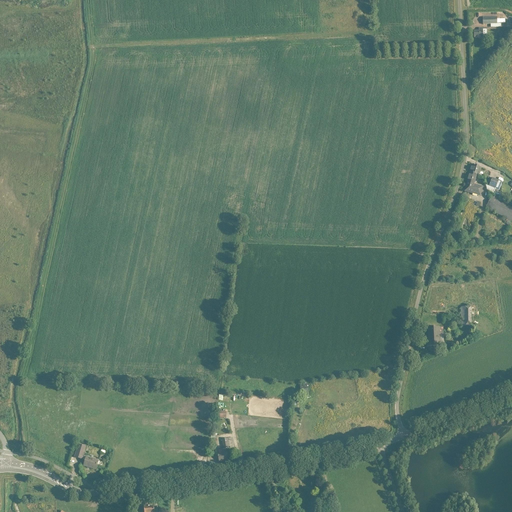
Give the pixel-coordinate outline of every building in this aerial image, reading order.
[(497,17),(483,18),(483,24),(488,24),(493,24),(493,28),(501,27),(501,24),(497,24),(497,17)] [(479,31),(474,32),(474,38),(479,38),(483,38),(483,28),(479,29),(479,31)] [(470,173),(476,175),(478,175),(480,167),(472,165),(470,173)] [(470,173),(465,191),(480,196),(482,187),(473,185),(476,175),(470,173)] [(489,187),(486,185),(487,190),(494,193),(495,189),(499,191),(503,182),(499,181),(492,178),(489,187)] [(486,207),(511,222),(511,221),(511,208),(492,197),(486,207)] [(461,307),(461,326),(471,326),(471,307),(461,307)] [(427,338),(427,346),(427,347),(429,347),(429,350),(441,350),(441,334),(443,333),(443,327),(428,327),(428,338),(427,338)] [(302,397),(309,396),(307,383),(300,384),(300,385),(300,388),(302,397)] [(231,448),(234,447),(232,438),(222,440),(224,454),(218,454),(219,462),(228,461),(226,448),(228,448),(229,448),(230,448),(231,448)] [(83,460),(86,446),(77,444),(74,458),(83,460)] [(87,457),(85,467),(96,469),(99,459),(87,457)]
